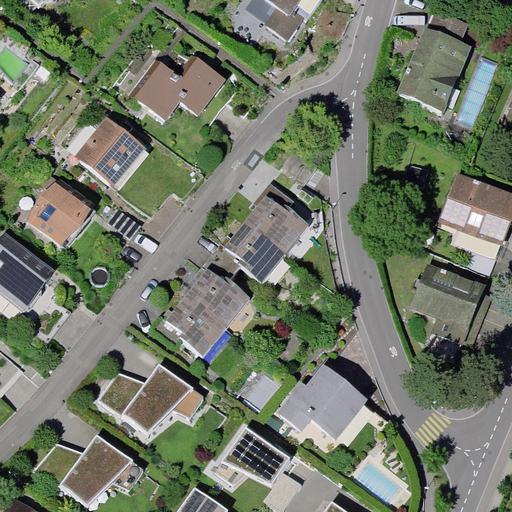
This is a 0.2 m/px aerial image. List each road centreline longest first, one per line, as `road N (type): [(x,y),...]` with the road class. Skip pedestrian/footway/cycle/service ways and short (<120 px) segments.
road 1 (residential): [(354,86),(289,101),(0,458)]
road 2 (residential): [(478,456),(431,428),(403,385),(365,283),(354,200),(354,86)]
